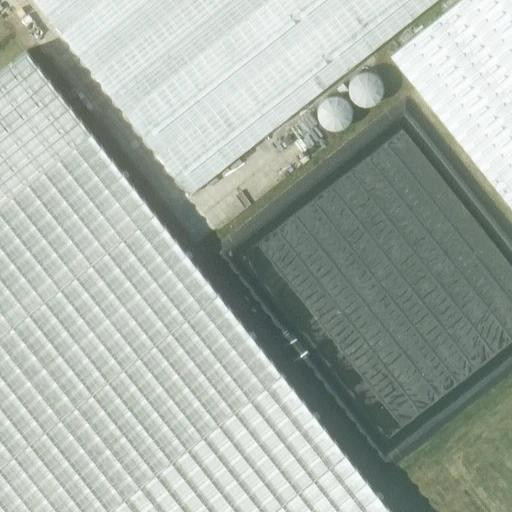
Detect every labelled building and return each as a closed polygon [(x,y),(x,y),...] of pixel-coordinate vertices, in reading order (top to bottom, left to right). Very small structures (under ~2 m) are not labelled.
[(435,0),(34,0),(188,194),(435,0)] [(511,0),(458,0),(390,54),(511,208),(511,0)] [(26,50),(0,71),(0,511),(392,511),(288,382),(26,50)] [(380,97),(377,69),(347,72),(349,100),(380,97)] [(279,265),(397,426),(511,341),(511,242),(458,170),(446,178),(408,127),(233,255),(239,264),(249,256),(263,276),(279,265)]
